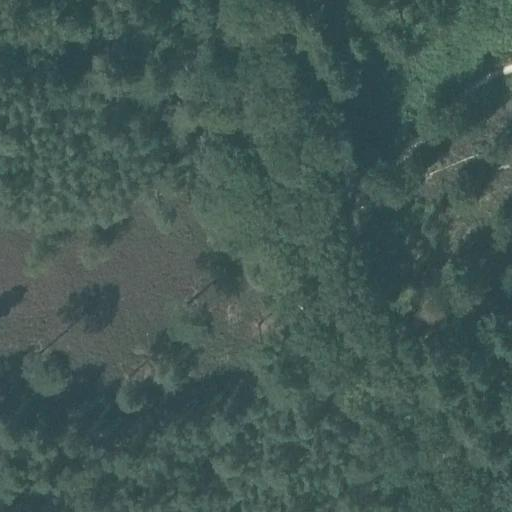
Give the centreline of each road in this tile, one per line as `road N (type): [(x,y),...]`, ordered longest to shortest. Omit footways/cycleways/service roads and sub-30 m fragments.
road 1 (track): [(312,204),(339,294),(493,511)]
road 2 (track): [(228,0),(277,155),(312,204)]
